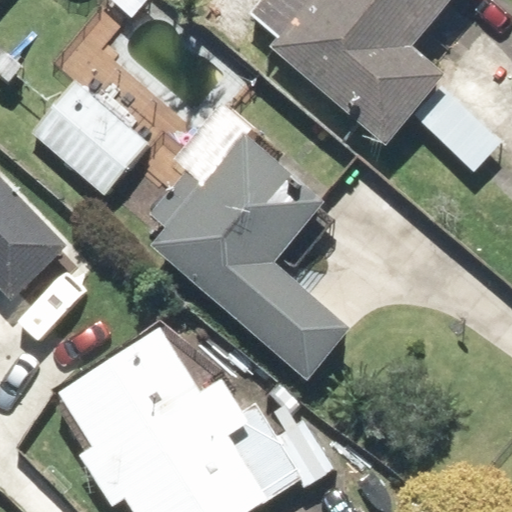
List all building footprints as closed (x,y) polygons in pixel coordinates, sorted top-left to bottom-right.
[(110,0),(139,26),(162,0),(110,0)] [(406,146),(427,121),(486,173),(511,143),(511,141),(454,91),(463,81),(429,51),(473,0),(273,0),(258,17),(406,146)] [(164,145),(95,77),(41,132),(110,200),(164,145)] [(340,203),(265,138),(166,250),(325,389),(376,330),(293,257),(340,203)] [(7,182),(0,174),(0,286),(3,283),(21,302),(82,246),(16,174),(7,182)] [(288,437),(247,373),(214,394),(175,330),(70,396),(104,449),(90,457),(124,511),(126,511),(139,504),(143,511),(277,511),(345,470),(315,421),(288,437)]
